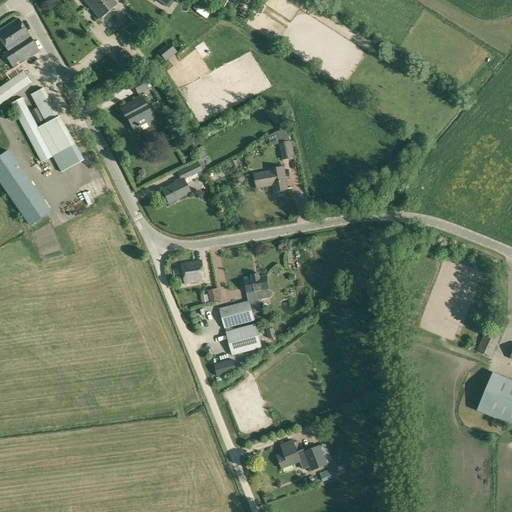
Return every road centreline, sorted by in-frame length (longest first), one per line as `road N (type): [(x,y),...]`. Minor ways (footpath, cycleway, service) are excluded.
road 1 (unclassified): [(511,253),(446,226),(379,215),(153,249)]
road 2 (unclassified): [(256,511),(153,249)]
road 3 (unclassified): [(153,249),(22,0)]
